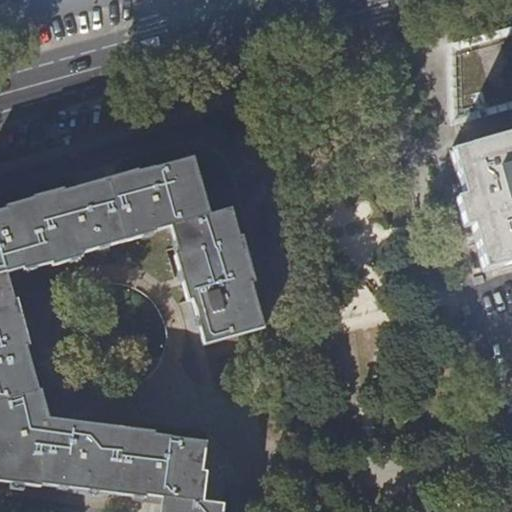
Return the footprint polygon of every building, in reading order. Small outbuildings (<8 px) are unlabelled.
[(452,49),(455,122),(511,105),(511,32),(489,39),(452,49)] [(511,136),(453,152),(465,197),(457,199),(460,213),(464,227),(472,225),(485,270),(511,262),(511,136)] [(193,158),(137,175),(137,172),(75,190),(63,194),(62,190),(34,198),(34,200),(5,209),(6,210),(0,211),(0,481),(46,487),(46,484),(56,486),(146,497),(147,494),(155,495),(163,496),(160,511),(223,511),(224,504),(215,503),(203,502),(207,473),(203,472),(207,442),(153,435),(154,432),(49,418),(43,398),(41,390),(39,391),(27,348),(31,347),(18,301),(14,302),(5,273),(23,267),(24,271),(53,262),(54,267),(82,258),(81,255),(154,233),(153,232),(170,227),(176,247),(178,254),(176,255),(182,277),(189,300),(193,299),(202,334),(208,352),(266,335),(260,315),(251,283),(255,282),(242,239),(240,240),(231,211),(210,217),(206,201),(193,158)] [(486,282),(484,276),(475,278),(476,284),(486,282)] [(470,332),(466,315),(455,318),(459,335),(470,332)] [(476,330),(470,332),(472,339),(479,338),(476,330)] [(243,379),(237,360),(221,364),(227,384),(243,379)]
